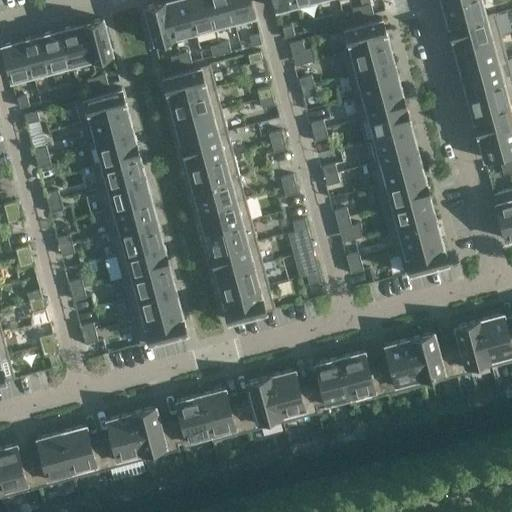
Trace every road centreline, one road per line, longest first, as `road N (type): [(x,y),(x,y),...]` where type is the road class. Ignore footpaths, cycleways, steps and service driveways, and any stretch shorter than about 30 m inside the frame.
road 1 (residential): [(116,0),(215,361)]
road 2 (residential): [(342,326),(258,0)]
road 3 (residential): [(77,397),(0,88)]
road 4 (residential): [(423,0),(498,284)]
road 5 (residential): [(332,511),(511,462)]
road 6 (residential): [(498,284),(342,326)]
road 7 (residential): [(215,361),(77,397)]
road 8 (residential): [(342,326),(215,361)]
